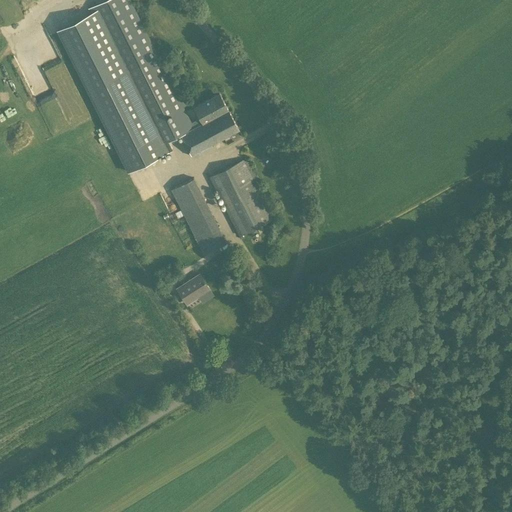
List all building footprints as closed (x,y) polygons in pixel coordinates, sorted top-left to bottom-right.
[(168,142),(181,135),(178,129),(191,123),(183,107),(187,105),(161,54),(158,56),(130,0),(105,0),(88,9),(90,14),(56,31),(127,172),(171,150),(168,142)] [(178,129),(181,135),(192,156),(213,145),(212,144),(238,131),(219,94),(193,107),(199,118),(191,123),(178,129)] [(239,236),(275,219),(246,159),(210,177),(239,236)] [(203,254),(226,242),(194,177),(171,189),(203,254)] [(202,302),(213,295),(199,274),(176,288),(185,302),(194,297),(195,298),(198,296),(202,302)]
